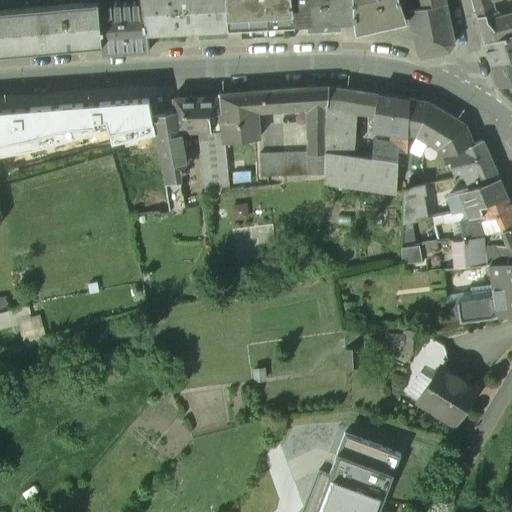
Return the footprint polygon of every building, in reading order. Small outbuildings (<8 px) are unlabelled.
[(140,0),(147,34),(227,31),(225,0),(140,0)] [(225,0),(227,31),(240,30),(238,0),(225,0)] [(238,0),(240,30),(292,27),(290,0),(238,0)] [(290,0),(292,27),(340,24),(338,0),(290,0)] [(338,0),(340,24),(353,23),(351,0),(338,0)] [(365,0),(351,0),(353,23),(353,24),(354,33),(367,31),(365,0)] [(365,0),(367,31),(406,23),(399,0),(365,0)] [(444,0),(420,0),(423,9),(445,4),(444,0)] [(489,2),(473,6),(477,19),(493,14),(489,2)] [(140,3),(99,6),(103,56),(148,54),(147,44),(140,3)] [(98,4),(29,11),(32,54),(102,48),(99,6),(98,4)] [(423,9),(409,12),(420,58),(455,51),(445,4),(423,9)] [(29,11),(0,13),(0,56),(32,54),(29,11)] [(493,14),(477,19),(482,40),(484,44),(511,35),(511,15),(499,19),(497,13),(493,14)] [(511,35),(484,44),(490,65),(511,60),(511,35)] [(511,60),(490,65),(497,87),(511,86),(511,60)] [(328,89),(295,91),(278,92),(281,113),(307,111),(308,134),(324,133),(326,110),(328,89)] [(361,95),(328,89),(326,110),(355,115),(358,115),(361,95)] [(278,92),(263,94),(265,114),(281,113),(278,92)] [(263,94),(218,97),(218,100),(220,117),(223,146),(259,142),(256,115),(265,114),(263,94)] [(377,97),(361,95),(358,115),(374,117),(377,97)] [(409,102),(377,97),(374,117),(372,132),(392,135),(407,137),(409,102)] [(209,118),(207,100),(174,100),(177,116),(173,117),(177,136),(180,136),(198,136),(210,136),(208,118),(209,118)] [(218,100),(207,100),(209,118),(220,117),(218,100)] [(147,102),(100,105),(107,137),(110,148),(156,138),(152,122),(147,102)] [(465,127),(429,106),(409,102),(408,137),(415,138),(450,158),(462,155),(461,153),(474,147),(465,127)] [(100,105),(0,112),(0,158),(107,137),(100,105)] [(355,115),(326,110),(324,133),(323,154),(326,155),(344,158),(353,145),(355,115)] [(173,117),(152,122),(156,138),(163,177),(180,174),(187,173),(180,136),(177,136),(173,117)] [(324,133),(308,134),(308,156),(323,154),(324,133)] [(390,146),(375,144),(373,162),(397,165),(398,155),(407,155),(407,137),(392,135),(390,146)] [(210,136),(198,136),(204,195),(229,192),(222,136),(210,136)] [(498,181),(482,144),(474,147),(461,153),(462,155),(450,158),(453,181),(471,176),(477,189),(498,181)] [(323,154),(308,156),(261,159),(262,180),(304,178),(325,177),(326,155),(323,154)] [(344,158),(326,155),(325,177),(325,185),(396,196),(397,165),(373,162),(344,158)] [(180,174),(163,177),(169,212),(184,210),(178,177),(181,176),(180,174)] [(477,189),(448,199),(449,201),(454,215),(464,213),(467,221),(481,217),(478,209),(507,201),(498,181),(477,189)] [(420,188),(404,192),(402,226),(416,223),(427,221),(420,188)] [(449,201),(436,205),(441,218),(454,215),(449,201)] [(511,213),(507,201),(478,209),(481,217),(467,221),(461,222),(467,240),(483,239),(483,237),(511,230),(511,213)] [(416,223),(402,226),(401,251),(416,248),(416,231),(418,231),(416,223)] [(444,226),(435,229),(438,244),(445,244),(444,226)] [(511,230),(483,237),(483,239),(467,240),(463,241),(463,242),(466,262),(467,270),(489,267),(489,266),(511,263),(511,230)] [(466,262),(456,264),(456,271),(467,270),(466,262)] [(511,263),(489,266),(489,267),(493,294),(472,297),(471,296),(443,300),(446,327),(511,317),(511,263)] [(7,311),(0,313),(0,329),(17,325),(25,348),(45,340),(37,319),(31,320),(29,308),(7,311)] [(431,342),(411,374),(403,395),(412,400),(423,384),(430,389),(441,372),(442,372),(448,363),(444,350),(431,342)] [(356,351),(347,351),(348,372),(357,371),(356,351)] [(442,372),(441,372),(430,389),(420,405),(454,427),(475,393),(442,372)] [(430,389),(423,384),(412,400),(420,405),(430,389)] [(314,511),(378,511),(401,455),(345,434),(314,511)]
